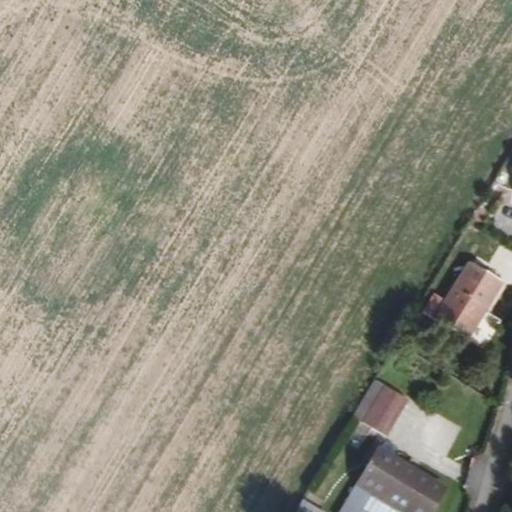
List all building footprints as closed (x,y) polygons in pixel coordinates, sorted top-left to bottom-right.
[(469,345),(502,287),(469,266),(434,323),(469,345)] [(363,423),(385,386),(376,381),(353,417),(363,423)] [(386,437),(408,400),(385,386),(363,423),(386,437)] [(397,452),(385,444),(379,449),(393,458),(397,452)] [(431,511),(445,489),(416,471),(414,475),(407,471),(409,467),(393,458),(379,449),(352,496),(367,505),(373,492),(393,504),(397,508),(403,511),(431,511)] [(362,511),(367,505),(352,496),(341,511),(362,511)] [(320,511),(301,500),(294,511),(320,511)]
